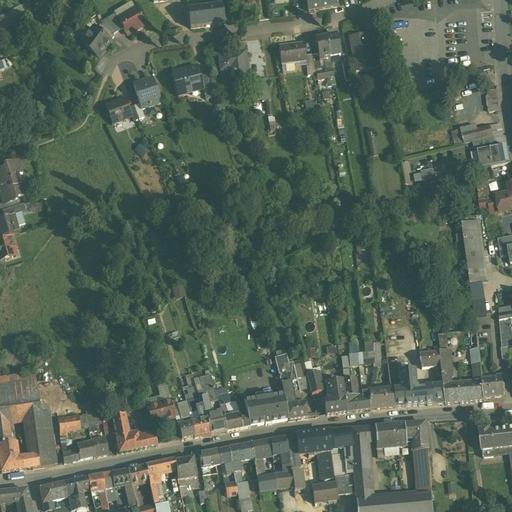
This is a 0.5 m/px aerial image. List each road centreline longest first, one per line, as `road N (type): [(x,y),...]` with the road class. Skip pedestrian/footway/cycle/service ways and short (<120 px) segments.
road 1 (secondary): [(31,480),(273,431),(511,408)]
road 2 (residential): [(386,0),(343,18),(154,42),(110,60)]
road 3 (residential): [(511,124),(497,0)]
